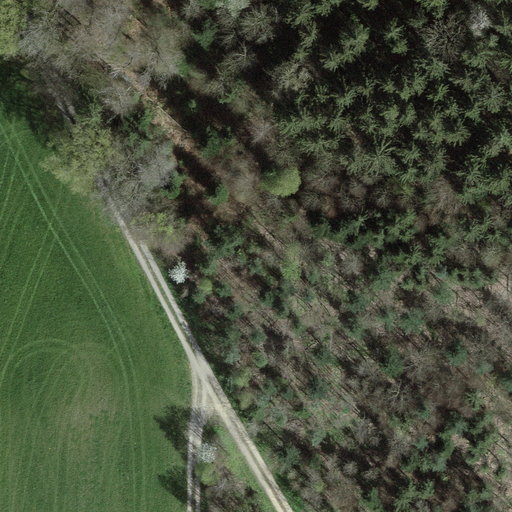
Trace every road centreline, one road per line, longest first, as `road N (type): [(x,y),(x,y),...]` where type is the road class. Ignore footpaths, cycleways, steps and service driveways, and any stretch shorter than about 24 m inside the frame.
road 1 (track): [(15,0),(208,398)]
road 2 (track): [(208,398),(279,511)]
